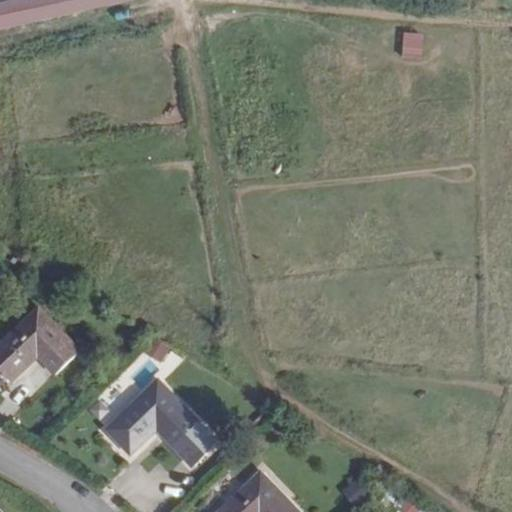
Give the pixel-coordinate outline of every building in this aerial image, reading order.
[(0,31),(133,4),(132,0),(9,0),(0,2),(0,31)] [(401,33),(399,58),(421,60),(422,34),(401,33)] [(75,394),(99,371),(40,310),(0,347),(0,367),(13,382),(38,358),(75,394)] [(171,350),(155,340),(148,351),(163,361),(171,350)] [(190,465),(215,442),(158,383),(106,431),(131,456),(158,432),(190,465)] [(298,511),(261,474),(221,511),(298,511)] [(359,481),(342,487),(348,503),(365,496),(359,481)] [(406,498),(400,511),(420,511),(423,504),(406,498)]
